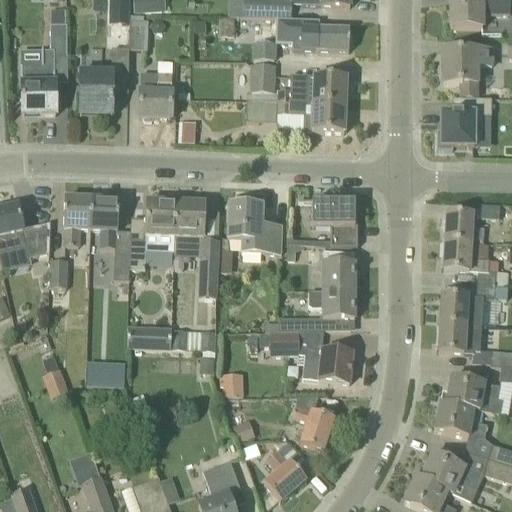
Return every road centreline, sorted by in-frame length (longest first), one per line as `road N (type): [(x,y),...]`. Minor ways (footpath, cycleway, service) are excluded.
road 1 (residential): [(399,182),(42,162),(0,167)]
road 2 (residential): [(330,511),(362,463),(378,418),(399,182)]
road 3 (residential): [(399,182),(408,0)]
